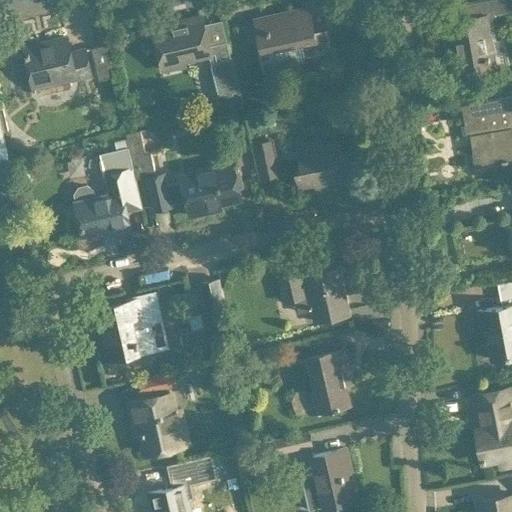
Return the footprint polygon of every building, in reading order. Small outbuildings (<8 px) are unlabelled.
[(457,77),(476,74),(492,70),(487,43),(492,42),(487,14),(511,9),(511,0),(481,0),(479,0),(460,4),(462,18),(452,20),(457,47),(451,48),(457,77)] [(255,18),(259,38),(261,48),(258,49),(262,70),(305,61),(304,57),(332,50),(327,29),(314,32),(308,6),(255,18)] [(186,23),(154,30),(162,65),(211,54),(213,64),(212,64),(219,95),(226,93),(230,107),(242,104),(231,60),(227,41),(209,45),(202,15),(185,19),(186,23)] [(24,46),(28,65),(34,88),(36,87),(36,90),(40,92),(68,86),(71,83),(70,79),(91,74),(85,48),(70,51),(67,36),(24,46)] [(106,44),(92,47),(99,77),(113,74),(106,44)] [(511,95),(481,101),(461,104),(467,137),(473,136),(478,165),(511,158),(511,95)] [(131,158),(134,168),(136,179),(148,176),(156,209),(171,206),(171,204),(186,200),(190,215),(207,211),(206,205),(242,197),(234,162),(180,174),(182,180),(166,184),(163,173),(156,174),(151,150),(145,151),(140,129),(122,132),(128,159),(131,158)] [(272,138),(250,142),(259,179),(280,174),(272,138)] [(302,170),(295,171),(299,187),(322,181),(324,188),(342,184),(336,160),(342,159),(339,142),(317,147),(316,142),(297,146),(302,170)] [(77,201),(76,201),(83,234),(86,234),(87,238),(102,234),(101,230),(113,227),(115,233),(131,230),(127,210),(143,207),(136,179),(134,168),(107,174),(112,193),(95,197),(93,189),(87,185),(79,187),(75,193),(77,201)] [(280,279),(285,300),(308,295),(314,321),(350,312),(340,265),(304,273),(304,274),(280,279)] [(200,282),(204,302),(206,311),(226,307),(219,278),(200,282)] [(103,359),(122,355),(138,351),(131,318),(144,315),(140,297),(127,300),(98,306),(105,340),(99,342),(103,359)] [(511,302),(502,305),(478,309),(484,342),(489,341),(492,358),(511,354),(511,302)] [(320,335),(294,341),(298,357),(308,355),(316,391),(305,394),(304,388),(295,390),(292,399),(294,409),(297,414),(309,411),(350,401),(346,383),(353,381),(345,346),(324,351),(320,335)] [(172,370),(158,373),(138,378),(142,392),(156,389),(157,394),(129,401),(134,420),(138,419),(146,452),(182,444),(169,387),(176,385),(172,370)] [(511,398),(510,387),(494,390),(475,394),(481,427),(477,428),(483,460),(511,454),(511,398)] [(308,430),(274,439),(277,453),(312,445),(308,430)] [(358,498),(346,447),(312,455),(316,472),(301,476),(309,509),(323,505),(324,506),(358,498)] [(169,488),(150,492),(154,511),(156,511),(159,511),(158,511),(190,511),(188,499),(195,497),(192,483),(217,478),(212,455),(167,465),(173,487),(169,488)] [(484,511),(511,511),(511,493),(482,499),(484,511)]
